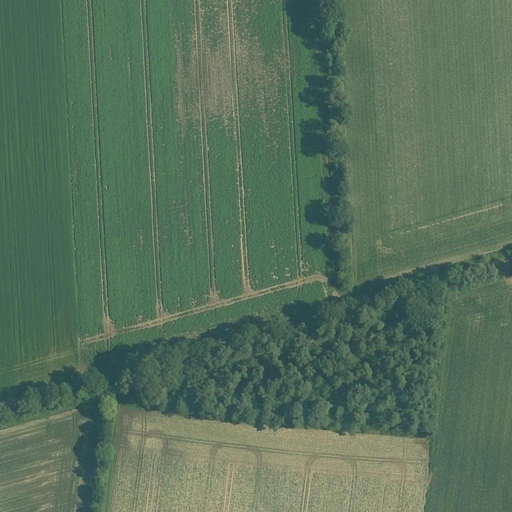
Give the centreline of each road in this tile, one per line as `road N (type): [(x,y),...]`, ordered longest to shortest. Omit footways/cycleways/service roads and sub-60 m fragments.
road 1 (track): [(511,263),(0,408)]
road 2 (track): [(335,313),(316,0)]
